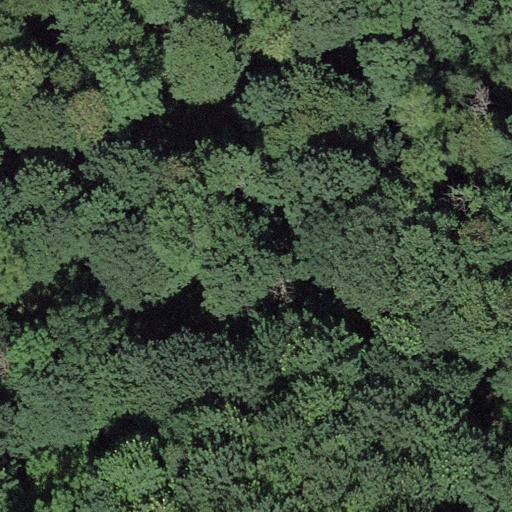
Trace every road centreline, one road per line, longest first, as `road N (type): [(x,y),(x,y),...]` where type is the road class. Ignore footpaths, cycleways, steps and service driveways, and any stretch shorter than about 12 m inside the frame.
road 1 (track): [(504,0),(301,74),(0,210)]
road 2 (track): [(0,307),(511,384)]
